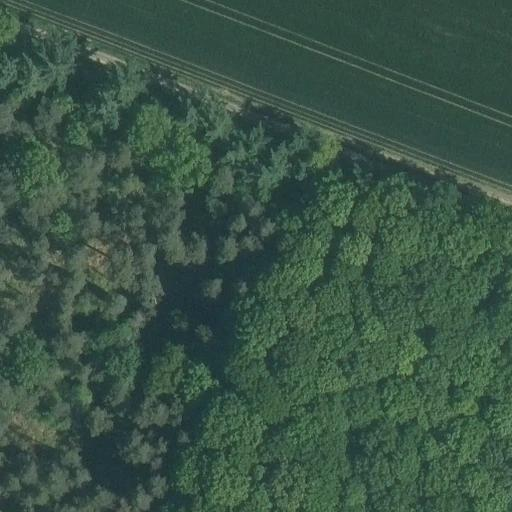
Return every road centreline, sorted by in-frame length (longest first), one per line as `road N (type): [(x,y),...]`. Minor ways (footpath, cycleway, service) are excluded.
road 1 (unknown): [(341,150),(0,15)]
road 2 (unknown): [(511,216),(341,150)]
